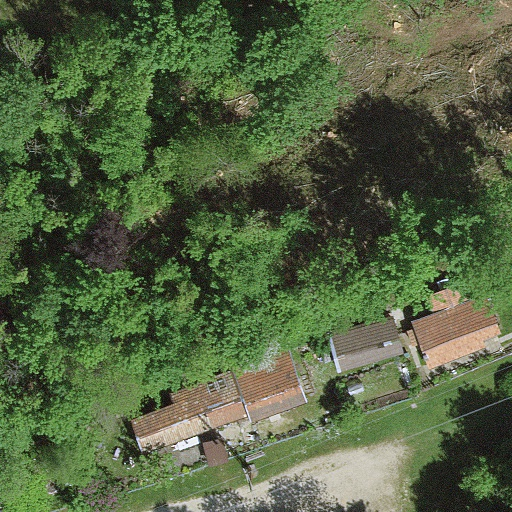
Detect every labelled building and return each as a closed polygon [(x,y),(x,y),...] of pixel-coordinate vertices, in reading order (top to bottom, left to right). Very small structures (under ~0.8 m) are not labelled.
[(430,314),(411,321),(429,368),(483,348),(481,343),(502,336),(485,293),(463,302),(457,286),(424,299),(430,314)] [(391,317),(328,336),(338,372),(402,354),(391,317)] [(233,369),(251,418),(254,424),(308,404),(287,348),(233,369)] [(174,405),(131,421),(145,458),(251,418),(233,369),(169,392),(174,405)] [(229,461),(222,439),(202,444),(209,467),(229,461)]
